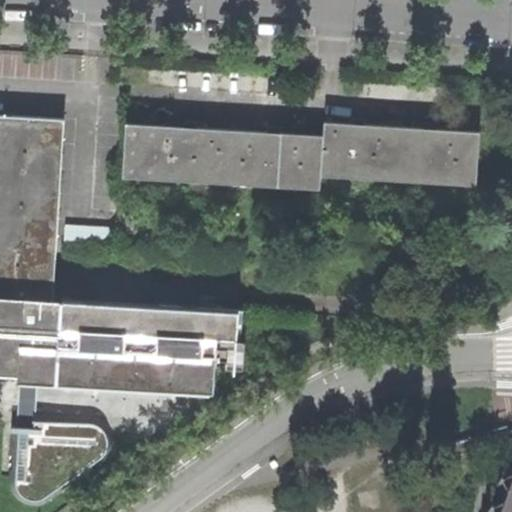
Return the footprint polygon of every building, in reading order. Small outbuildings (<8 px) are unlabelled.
[(0,369),(14,370),(11,423),(29,424),(30,410),(33,373),(208,384),(209,366),(212,336),(232,337),(233,307),(57,296),(57,305),(46,304),(61,118),(0,113),(0,369)] [(124,120),(121,171),(320,184),(320,173),(475,182),(479,129),(432,126),(360,121),(324,119),(323,133),(273,130),(192,125),(124,120)] [(240,336),(232,337),(212,336),(209,366),(239,367),(240,336)] [(29,424),(11,423),(5,422),(2,485),(9,498),(22,507),(38,507),(99,462),(108,450),(109,437),(106,423),(93,412),(30,410),(29,424)] [(511,511),(511,430),(435,449),(439,462),(511,446),(511,469),(509,471),(495,511),(511,511)]
